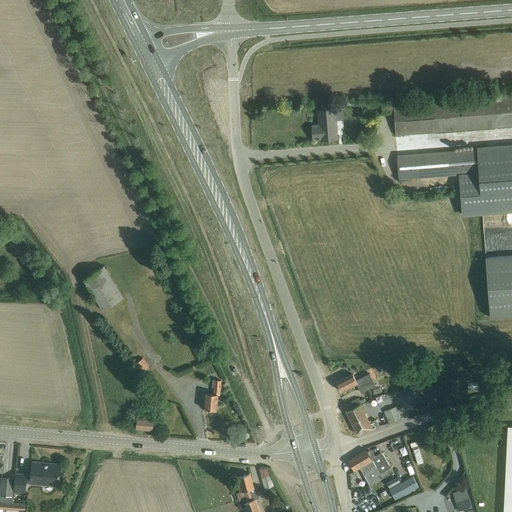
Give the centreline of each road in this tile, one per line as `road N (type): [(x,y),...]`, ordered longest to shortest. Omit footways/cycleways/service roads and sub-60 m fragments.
road 1 (unclassified): [(263,451),(281,426),(278,384),(201,174),(135,79),(129,48)]
road 2 (unclassified): [(295,326),(239,162),(234,77),(246,17)]
road 3 (unknown): [(239,162),(511,131)]
road 4 (residential): [(263,451),(0,431)]
road 5 (primary): [(191,87),(279,331)]
road 6 (tertiary): [(324,15),(511,11)]
road 7 (residential): [(333,447),(295,326)]
